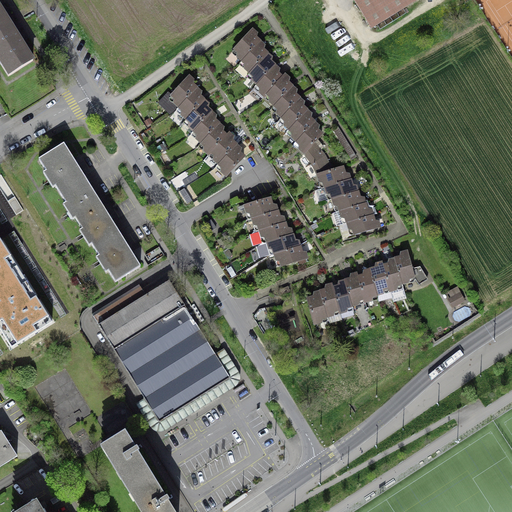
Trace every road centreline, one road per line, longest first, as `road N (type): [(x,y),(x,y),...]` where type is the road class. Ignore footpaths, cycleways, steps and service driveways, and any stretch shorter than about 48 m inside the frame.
road 1 (residential): [(318,464),(304,429),(92,90)]
road 2 (unclassified): [(318,464),(511,315)]
